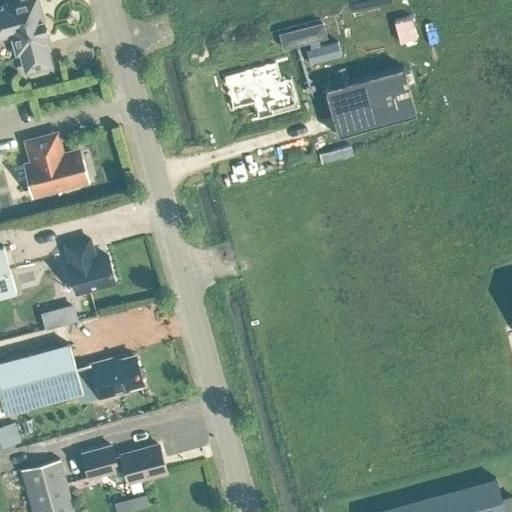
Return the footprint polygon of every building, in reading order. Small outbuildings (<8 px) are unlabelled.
[(41,19),(35,0),(21,0),(4,5),(5,9),(0,9),(0,34),(11,32),(17,51),(20,50),(26,69),(49,63),(44,44),(47,43),(45,32),(46,32),(42,19),(41,19)] [(201,0),(208,26),(252,14),(249,3),(250,2),(249,0),(201,0)] [(325,36),(321,21),(279,32),(283,47),(309,40),(311,47),(306,48),(309,62),(340,54),(337,41),(318,45),(316,38),(325,36)] [(266,51),(214,65),(222,98),(244,93),(248,109),(290,98),(282,67),(271,70),(266,51)] [(316,99),(320,98),(326,122),(405,100),(392,52),(338,66),(337,63),(309,71),(316,99)] [(63,149),(58,128),(22,138),(28,159),(22,160),(31,196),(89,181),(80,145),(63,149)] [(94,256),(89,236),(65,243),(70,263),(68,263),(76,291),(114,280),(106,253),(94,256)] [(0,294),(16,290),(3,244),(0,244),(0,294)] [(75,367),(68,342),(0,360),(0,411),(80,389),(82,394),(99,395),(99,396),(126,389),(126,387),(142,382),(140,377),(143,373),(142,367),(137,365),(134,353),(106,360),(106,358),(90,363),(75,367)] [(5,424),(0,425),(0,446),(11,443),(5,424)] [(111,442),(79,450),(86,477),(110,471),(111,471),(114,483),(127,479),(166,469),(159,443),(120,454),(115,455),(111,442)] [(32,511),(74,511),(59,457),(20,467),(32,511)] [(502,511),(507,511),(503,496),(491,499),(485,477),(356,511),(502,511)] [(148,492),(117,496),(118,507),(149,503),(148,492)]
